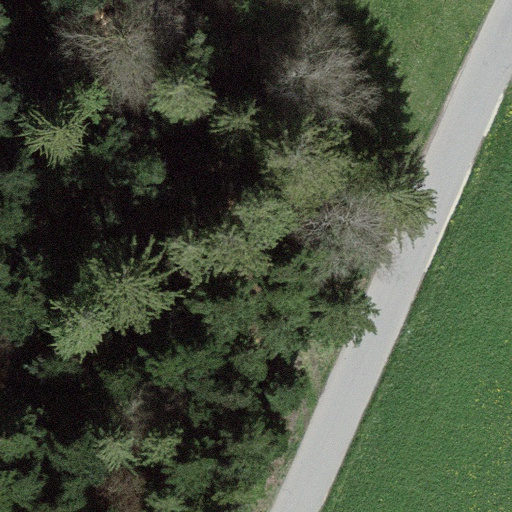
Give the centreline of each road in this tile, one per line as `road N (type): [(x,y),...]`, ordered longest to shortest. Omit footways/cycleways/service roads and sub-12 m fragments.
road 1 (unclassified): [(296,511),(511,27)]
road 2 (track): [(292,0),(327,447)]
road 3 (track): [(306,181),(0,394)]
